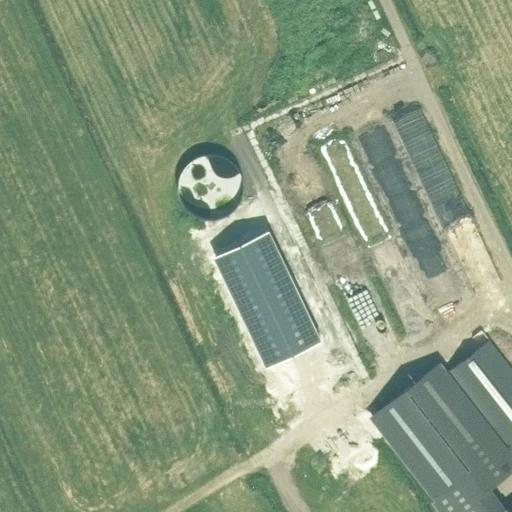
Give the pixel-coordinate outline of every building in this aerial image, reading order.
[(397,121),(463,285),(482,277),(417,113),(397,121)] [(307,153),(281,160),(291,196),(317,189),(307,153)] [(266,364),(320,339),(269,230),(214,256),(266,364)] [(511,368),(488,339),(448,371),(441,361),(371,414),(435,498),(431,502),(439,511),(463,511),(494,489),(491,485),(511,468),(511,368)] [(494,489),(463,511),(511,511),(511,500),(506,505),(494,489)]
